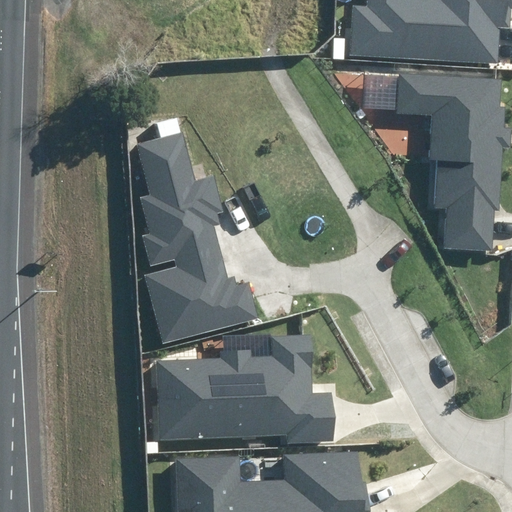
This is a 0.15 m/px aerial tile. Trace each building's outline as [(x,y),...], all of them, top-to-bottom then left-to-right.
[(348,54),(497,64),(499,28),(509,29),(511,8),(511,7),(511,0),(367,0),(367,6),(351,5),(348,54)] [(444,249),(492,251),(494,211),(500,211),(504,147),(511,147),(511,129),(504,128),(506,106),(501,106),(502,80),(400,74),(398,114),(432,116),(430,160),(437,161),(435,208),(446,209),(444,249)] [(162,344),(259,319),(249,282),(235,285),(233,276),(227,278),(213,227),(220,225),(217,213),(224,212),(214,176),(196,180),(183,132),(137,144),(150,195),(140,197),(150,233),(142,235),(149,265),(174,259),(176,267),(144,275),(162,344)] [(287,442),(333,440),(331,394),(313,394),(311,336),(273,337),(273,357),(252,357),(252,349),(220,350),(220,361),(157,362),(159,439),(287,435),(287,442)] [(367,511),(366,480),(361,481),(359,451),(285,455),(286,479),(241,481),(240,457),(176,460),(178,511),(367,511)]
